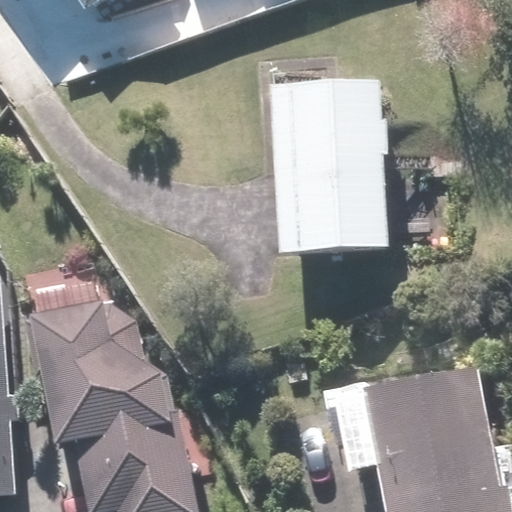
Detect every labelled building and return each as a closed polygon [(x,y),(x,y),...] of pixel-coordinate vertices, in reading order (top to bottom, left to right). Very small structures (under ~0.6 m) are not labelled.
[(171,0),(102,0),(143,34),(171,0)] [(375,91),(261,98),(270,265),(385,258),(375,91)] [(0,511),(8,511),(2,286),(0,285),(0,511)] [(98,317),(21,328),(49,464),(73,459),(84,511),(189,511),(176,447),(160,450),(158,391),(104,360),(98,317)] [(463,381),(357,403),(380,511),(498,511),(496,501),(488,503),(463,381)]
